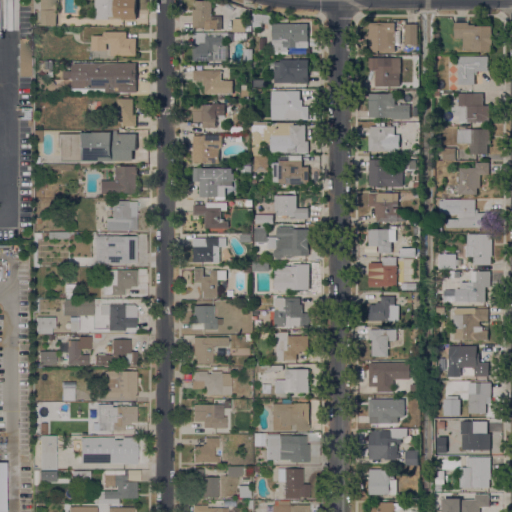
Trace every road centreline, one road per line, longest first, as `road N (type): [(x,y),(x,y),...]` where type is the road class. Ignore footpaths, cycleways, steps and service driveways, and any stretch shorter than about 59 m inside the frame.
road 1 (tertiary): [(343,511),(341,0)]
road 2 (residential): [(168,511),(168,0)]
